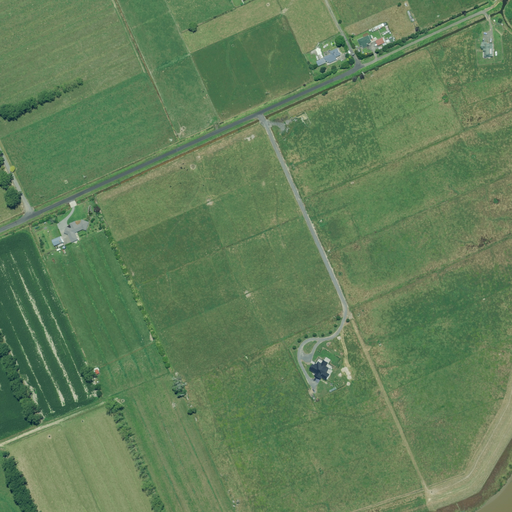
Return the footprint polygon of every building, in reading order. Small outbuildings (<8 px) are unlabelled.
[(382,24),(371,29),(369,30),(370,32),(372,31),(373,32),(383,27),(382,24)] [(373,39),(372,35),(359,40),(361,45),(362,45),(364,48),(369,46),(368,43),(372,42),(371,39),(373,39)] [(386,45),(385,42),(383,37),(376,40),(378,46),(383,43),(384,46),(386,45)] [(482,42),(482,44),(482,48),(485,48),(485,57),(494,57),(493,44),(488,44),(488,42),(482,42)] [(317,61),(319,66),(326,63),(326,62),(329,61),(330,63),(337,60),(336,57),(341,55),(338,48),(330,52),(332,54),(317,61)] [(90,222),(83,219),(81,224),(77,225),(76,221),(67,225),(67,227),(65,233),(69,234),(72,242),(79,240),(76,233),(84,229),(86,231),(90,222)] [(55,246),(59,244),(60,247),(65,245),(64,242),(61,237),(52,240),(55,246)] [(329,363),(324,360),(322,363),(319,362),(317,366),(314,364),(311,370),(317,373),(316,375),(322,379),(323,377),(328,380),(331,374),(329,373),(331,369),(327,367),(329,363)]
